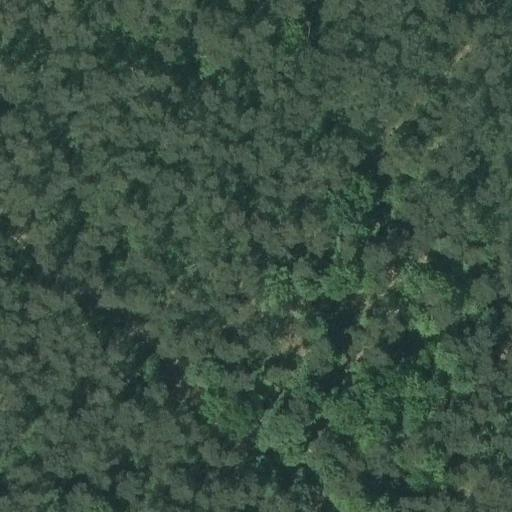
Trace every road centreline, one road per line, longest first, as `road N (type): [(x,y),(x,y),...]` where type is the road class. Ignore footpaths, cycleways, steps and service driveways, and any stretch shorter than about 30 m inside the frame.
road 1 (track): [(495,0),(81,511)]
road 2 (track): [(0,225),(340,511)]
